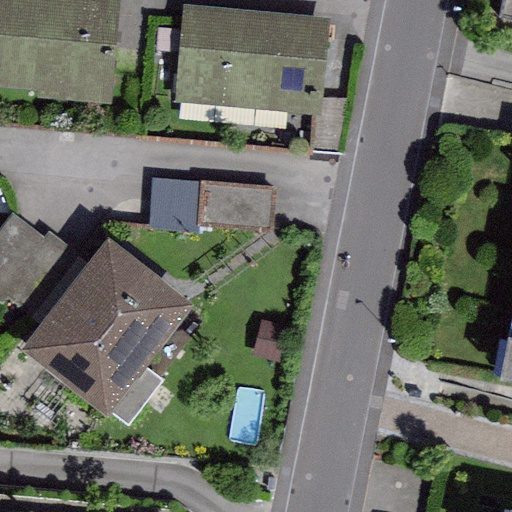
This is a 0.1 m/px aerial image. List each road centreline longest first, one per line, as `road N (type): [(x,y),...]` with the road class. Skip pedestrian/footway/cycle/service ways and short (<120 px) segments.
road 1 (residential): [(0,151),(233,160),(374,176)]
road 2 (residential): [(309,511),(374,176)]
road 3 (unknown): [(314,486),(0,459)]
road 4 (unknown): [(333,386),(511,436)]
road 5 (residential): [(374,176),(408,0)]
